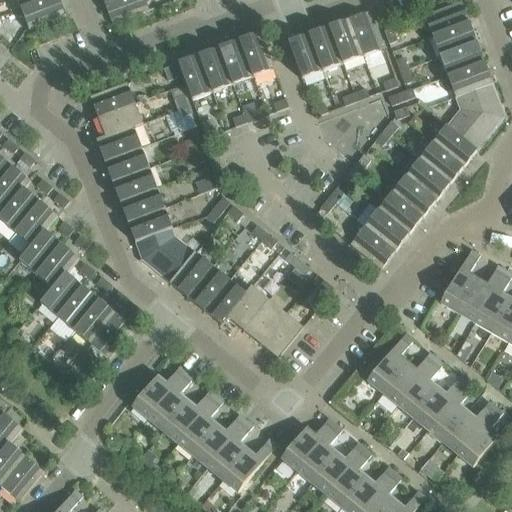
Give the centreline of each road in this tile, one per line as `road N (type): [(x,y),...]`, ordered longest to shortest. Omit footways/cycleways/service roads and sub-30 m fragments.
road 1 (residential): [(176,316),(122,272),(72,137),(38,114),(44,82),(108,58)]
road 2 (residential): [(370,307),(283,405),(176,316)]
road 3 (residential): [(38,511),(176,316)]
road 4 (residential): [(511,154),(494,212),(440,235),(399,298),(370,307)]
road 5 (residential): [(108,58),(286,0)]
road 6 (residential): [(299,214),(333,163),(308,140),(296,112)]
road 7 (residential): [(370,307),(360,283),(317,253),(318,236),(299,214)]
